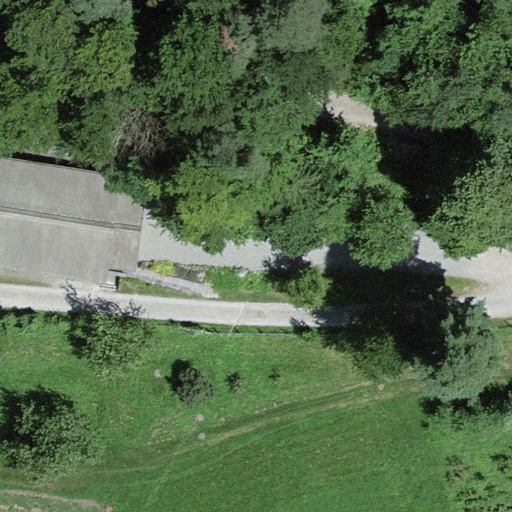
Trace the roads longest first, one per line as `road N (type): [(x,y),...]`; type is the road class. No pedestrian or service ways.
road 1 (track): [(0,18),(103,32),(511,154)]
road 2 (track): [(511,303),(325,319),(207,319),(0,300)]
